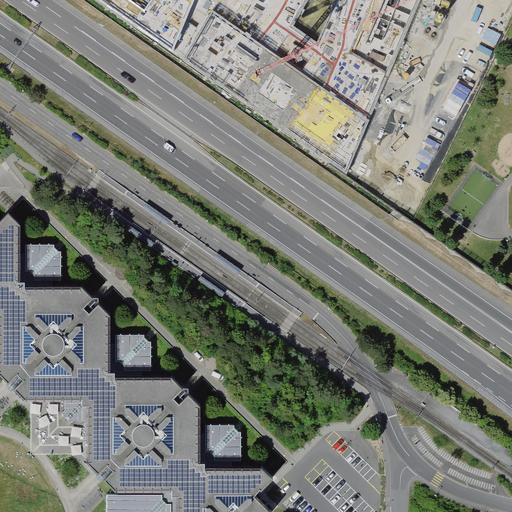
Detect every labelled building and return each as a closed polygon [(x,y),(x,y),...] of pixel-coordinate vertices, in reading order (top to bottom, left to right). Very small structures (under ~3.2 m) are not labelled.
[(194,0),(100,0),(173,53),(194,0)] [(249,0),(263,9),(268,0),(371,0),(350,53),(390,73),(420,0),(249,0)] [(370,118),(212,11),(183,61),(347,173),(370,118)] [(497,45),(502,34),(488,28),(478,49),(484,52),(489,42),(497,45)] [(108,511),(269,511),(272,510),(255,494),(274,477),(262,466),(242,466),(242,434),(235,426),(199,426),(200,402),(176,377),(153,378),(152,346),(145,337),(110,336),(110,312),(89,290),(63,288),(62,255),(55,246),(22,247),(20,225),(12,215),(0,225),(0,373),(0,374),(10,383),(24,397),(66,399),(67,421),(91,422),(91,463),(101,475),(109,483),(108,511)]
